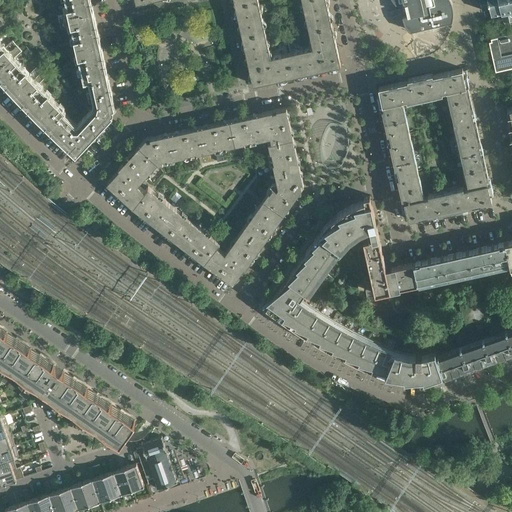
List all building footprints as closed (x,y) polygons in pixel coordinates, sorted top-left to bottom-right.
[(97,28),(91,0),(77,0),(66,3),(68,12),(58,15),(61,28),(71,26),(73,34),(97,28)] [(262,16),(258,0),(234,0),(239,21),(262,16)] [(329,9),(326,0),(302,0),(306,14),(329,9)] [(393,0),(396,3),(405,2),(407,10),(408,15),(403,16),(404,20),(405,24),(407,27),(410,31),(452,21),(453,17),(453,12),(453,7),(451,2),(450,0),(393,0)] [(511,0),(480,0),(482,10),(490,8),(492,13),(502,11),(504,19),(511,17),(511,0)] [(336,42),(329,9),(306,14),(313,47),(336,42)] [(269,48),(264,25),(262,16),(239,21),(246,53),(269,48)] [(104,60),(97,28),(73,34),(80,65),(104,60)] [(511,32),(496,36),(497,39),(489,41),(496,69),(499,69),(500,69),(500,68),(504,68),(505,68),(506,67),(509,66),(510,67),(511,66),(511,65),(511,32)] [(22,64),(15,57),(22,50),(13,40),(5,47),(0,40),(0,78),(3,81),(22,64)] [(309,72),(304,49),(292,41),(288,42),(290,52),(272,56),(277,79),(309,72)] [(341,64),(336,42),(313,47),(304,49),(309,72),(341,64)] [(277,79),(272,56),(271,56),(269,48),(246,53),(253,84),(277,79)] [(112,92),(104,60),(80,65),(84,82),(89,81),(92,96),(112,92)] [(44,88),(39,83),(46,76),(36,66),(30,73),(22,64),(3,81),(12,92),(20,99),(25,106),(44,88)] [(466,85),(465,81),(468,80),(466,70),(463,71),(462,68),(433,75),(432,73),(420,76),(425,98),(437,96),(437,94),(443,93),(442,91),(447,90),(449,102),(471,97),(468,85),(466,85)] [(413,101),(425,98),(420,76),(408,78),(408,80),(379,87),(380,94),(378,94),(378,95),(377,95),(379,105),(382,104),(383,109),(382,109),(385,122),(406,117),(402,100),(407,99),(407,101),(413,100),(413,101)] [(66,111),(61,106),(44,88),(25,106),(31,112),(43,124),(48,129),(64,112),(66,111)] [(116,112),(112,92),(92,96),(93,103),(92,108),(85,115),(100,129),(116,112)] [(474,119),(472,110),(473,109),(471,97),(449,102),(452,113),(449,114),(450,120),(453,119),(457,136),(478,131),(475,119),(474,119)] [(291,129),(288,115),(290,113),(287,111),(286,107),(276,109),(277,110),(273,111),(272,110),(260,113),(265,138),(267,137),(268,143),(293,137),(292,133),(294,131),(291,129)] [(76,155),(100,129),(85,115),(77,124),(64,112),(48,129),(54,134),(66,145),(76,155)] [(265,138),(260,113),(256,114),(253,112),(252,115),(238,118),(235,116),(234,119),(230,120),(236,144),(265,138)] [(414,151),(409,133),(406,117),(385,122),(392,156),(414,151)] [(236,144),(230,120),(226,120),(224,119),(222,121),(208,124),(206,123),(204,125),(201,126),(206,151),(236,144)] [(206,151),(201,126),(197,127),(194,125),(193,128),(179,131),(176,129),(175,132),(171,133),(177,157),(206,151)] [(481,152),(480,148),(479,144),(481,143),(478,131),(457,136),(461,153),(458,153),(459,159),(462,158),(465,171),(466,170),(486,165),(483,152),(481,152)] [(177,157),(171,133),(168,133),(165,132),(163,134),(146,138),(139,145),(158,162),(159,164),(162,163),(162,160),(177,157)] [(298,159),(295,145),(297,143),(294,141),(293,137),(268,143),(275,172),(300,167),(299,163),(301,161),(298,159)] [(137,185),(138,184),(158,162),(139,145),(119,168),(120,169),(137,185)] [(421,186),(418,170),(414,151),(392,156),(400,191),(421,186)] [(492,200),(488,183),(487,178),(489,178),(486,165),(466,170),(469,181),(467,182),(468,187),(464,188),(463,186),(457,188),(458,189),(446,192),(450,211),(463,209),(463,210),(468,209),(467,206),(492,200)] [(289,207),(298,193),(301,193),(301,190),(304,185),(301,174),(303,172),(300,170),(300,167),(275,172),(277,181),(276,181),(243,228),(263,243),(286,210),(289,210),(289,207)] [(145,190),(138,184),(137,185),(120,169),(107,182),(132,206),(133,206),(145,190)] [(157,224),(172,205),(148,186),(145,190),(133,206),(133,207),(133,206),(157,224)] [(450,211),(446,192),(435,195),(434,193),(428,194),(428,196),(424,197),(421,186),(400,191),(403,203),(404,202),(405,206),(402,207),(404,217),(408,216),(408,219),(433,214),(434,217),(439,216),(438,214),(450,211)] [(351,329),(345,326),(333,319),(321,312),(309,304),(300,298),(305,292),(310,295),(342,249),(351,239),(361,232),(366,239),(363,240),(375,293),(418,284),(417,282),(418,282),(414,262),(414,263),(386,269),(372,202),(371,202),(370,197),(369,197),(369,196),(364,197),(365,199),(363,200),(360,201),(357,202),(354,203),(352,205),(349,206),(346,208),(343,210),(339,212),(337,214),(334,216),(331,219),(328,223),(324,227),(322,229),(316,236),(311,244),(307,248),(304,253),(300,260),(266,307),(277,316),(280,318),(293,327),(307,336),(319,344),(332,351),(344,357),(357,364),(370,370),(384,375),(388,377),(392,379),(395,379),(400,380),(405,381),(409,382),(414,382),(417,382),(423,382),(427,381),(431,381),(433,380),(437,379),(436,375),(443,373),(442,372),(444,372),(439,356),(437,356),(435,351),(429,352),(422,354),(421,354),(408,353),(395,350),(388,347),(382,344),(375,341),(368,338),(358,333),(351,329)] [(181,243),(196,223),(172,205),(157,224),(181,243)] [(205,262),(217,246),(220,242),(196,223),(181,243),(204,261),(204,262),(205,262)] [(245,268),(263,243),(243,228),(225,252),(225,253),(244,267),(245,268)] [(509,262),(505,242),(504,242),(502,242),(499,242),(498,244),(492,245),(497,265),(509,262)] [(497,265),(492,245),(480,248),(484,268),(497,265)] [(244,267),(225,253),(225,252),(217,246),(205,262),(233,282),(244,267)] [(484,268),(480,248),(467,251),(472,270),(484,268)] [(472,270),(467,251),(455,253),(459,273),(472,270)] [(459,273),(455,253),(442,256),(446,276),(459,273)] [(446,276),(442,256),(429,259),(434,279),(446,276)] [(434,279),(429,259),(421,261),(420,260),(416,261),(415,262),(414,262),(418,282),(434,279)] [(459,342),(437,350),(446,375),(457,371),(468,367),(479,363),(491,359),(502,355),(511,351),(511,323),(505,326),(503,321),(499,310),(453,326),(459,342)] [(53,364),(53,365),(43,356),(30,349),(19,340),(7,333),(0,327),(0,368),(34,392),(112,446),(120,443),(121,443),(123,440),(130,429),(132,426),(134,424),(135,421),(123,412),(111,405),(100,396),(87,388),(76,379),(65,372),(64,371),(63,371),(55,366),(55,365),(55,364),(53,364)] [(0,427),(8,424),(5,414),(0,415),(0,427)] [(0,438),(12,434),(8,424),(0,427),(0,438)] [(0,450),(16,445),(12,434),(0,438),(0,450)] [(142,443),(141,443),(141,444),(142,444),(142,445),(143,445),(144,449),(143,450),(144,451),(145,450),(146,455),(146,456),(145,456),(146,458),(147,457),(147,458),(147,457),(147,458),(147,457),(148,458),(152,471),(151,472),(152,473),(153,473),(157,486),(157,487),(157,488),(158,488),(158,489),(160,488),(160,487),(167,485),(168,485),(168,484),(174,482),(175,482),(175,483),(177,482),(177,481),(177,479),(176,480),(176,479),(172,467),(172,466),(171,465),(171,464),(170,462),(176,460),(175,456),(169,458),(166,452),(167,452),(166,451),(167,451),(167,450),(167,449),(166,449),(166,448),(164,444),(165,444),(164,443),(162,438),(163,438),(162,437),(163,437),(162,436),(161,436),(160,436),(159,436),(160,437),(153,439),(152,439),(151,439),(150,439),(150,440),(144,442),(143,442),(143,441),(142,442),(142,443)] [(19,455),(16,445),(0,450),(0,461),(13,457),(14,457),(19,455)] [(0,472),(17,467),(14,457),(13,457),(0,461),(0,472)] [(125,466),(133,489),(133,488),(143,485),(144,485),(144,484),(141,477),(142,477),(141,477),(139,470),(137,463),(137,462),(135,463),(126,466),(125,466)] [(133,489),(125,466),(124,466),(124,467),(116,470),(114,470),(122,492),(132,489),(133,489)] [(20,477),(17,467),(0,472),(0,484),(7,482),(16,479),(21,478),(20,477)] [(122,492),(114,470),(112,471),(104,474),(104,473),(103,474),(111,496),(112,496),(121,492),(121,493),(122,492)] [(111,496),(103,474),(95,477),(93,478),(100,500),(101,500),(101,499),(111,496)] [(100,500),(93,478),(91,478),(83,481),(82,481),(90,504),(90,503),(100,500)] [(90,504),(82,481),(81,481),(81,482),(73,484),(71,485),(79,507),(89,503),(89,504),(90,504)] [(79,507),(71,485),(69,486),(61,489),(61,488),(60,489),(68,511),(69,511),(68,511),(78,507),(79,507)] [(68,511),(60,489),(52,492),(50,493),(56,511),(64,511),(67,511),(68,511)] [(56,511),(50,493),(48,493),(39,496),(44,511),(56,511)] [(44,511),(39,496),(38,496),(38,497),(30,499),(28,500),(32,511),(44,511)] [(32,511),(28,500),(26,501),(18,504),(18,503),(17,503),(20,511),(32,511)] [(20,511),(17,503),(17,504),(7,507),(6,508),(6,509),(7,511),(20,511)]
